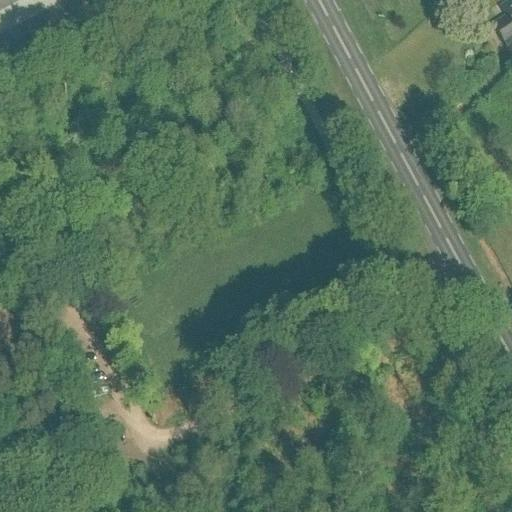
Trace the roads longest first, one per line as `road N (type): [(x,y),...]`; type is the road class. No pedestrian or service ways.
road 1 (track): [(464,274),(173,439),(0,97)]
road 2 (primary): [(511,357),(318,0)]
road 3 (track): [(37,511),(173,439),(208,511)]
road 4 (track): [(0,93),(120,29),(128,0)]
